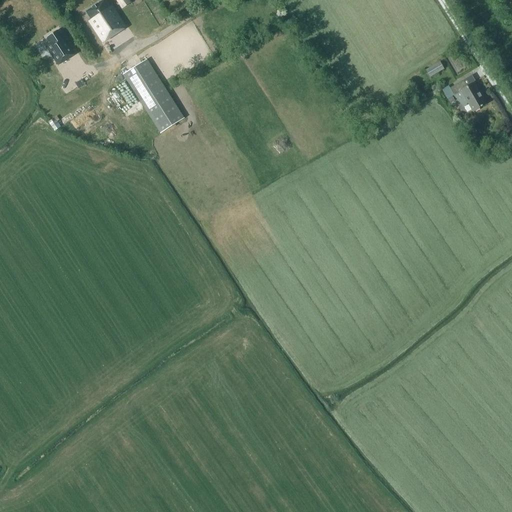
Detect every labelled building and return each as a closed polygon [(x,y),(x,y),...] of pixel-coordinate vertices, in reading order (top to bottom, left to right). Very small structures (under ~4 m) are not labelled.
[(91,20),(89,21),(103,42),(125,28),(111,7),(109,8),(104,0),(86,12),(91,20)] [(46,46),(58,65),(75,55),(64,38),(63,39),(57,30),(47,37),(51,42),(46,46)] [(184,119),(146,60),(122,75),(160,134),(184,119)] [(426,72),(430,78),(444,70),(440,63),(426,72)] [(463,108),(467,105),(472,112),(485,105),(474,85),(467,89),(463,82),(450,90),(454,96),(460,93),(462,96),(457,101),(463,108)] [(54,118),(48,122),(52,127),(53,130),(56,131),(61,127),(54,118)]
